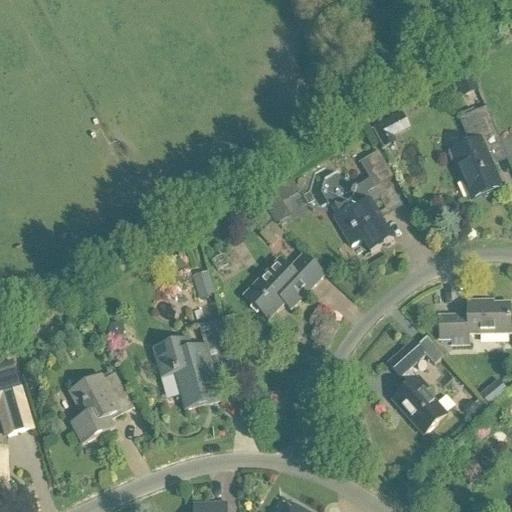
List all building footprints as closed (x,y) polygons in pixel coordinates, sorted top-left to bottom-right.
[(473,80),(458,86),(464,100),(479,94),(473,80)] [(471,202),(501,189),(493,169),(509,163),(489,115),(487,111),(459,123),(472,152),(453,160),(471,202)] [(379,156),(366,164),(380,189),(394,181),(379,156)] [(374,208),(382,204),(375,193),(357,203),(361,210),(346,219),(344,215),(334,221),(351,252),(364,245),(371,257),(394,244),(374,208)] [(298,196),(280,204),(288,222),(306,214),(298,196)] [(268,248),(279,237),(271,229),(260,240),(268,248)] [(292,315),(326,280),(312,266),(305,259),(290,275),(280,265),(245,302),(269,325),(285,309),(292,315)] [(212,266),(218,276),(228,269),(222,260),(212,266)] [(199,304),(216,299),(210,276),(193,281),(199,304)] [(439,322),(440,345),(452,345),(452,350),(469,349),(469,341),(511,340),(511,309),(482,310),(482,307),(468,307),(468,321),(439,322)] [(222,405),(212,369),(221,367),(216,348),(228,344),(222,325),(199,331),(205,351),(193,354),(190,344),(154,354),(162,384),(175,380),(185,415),(222,405)] [(125,336),(123,330),(117,327),(111,329),(109,335),(111,341),(116,343),(122,341),(125,336)] [(427,344),(419,351),(414,346),(389,369),(401,382),(408,376),(416,385),(393,406),(424,441),(448,420),(426,395),(429,393),(419,382),(416,385),(408,376),(425,361),(435,372),(445,363),(427,344)] [(104,384),(101,380),(70,397),(83,422),(72,428),(84,450),(115,433),(112,426),(135,414),(116,378),(104,384)] [(25,405),(0,412),(0,414),(2,421),(15,416),(22,437),(34,433),(25,405)] [(466,412),(466,417),(470,421),(475,421),(478,424),(488,415),(479,405),(476,409),(475,408),(469,408),(466,412)]
